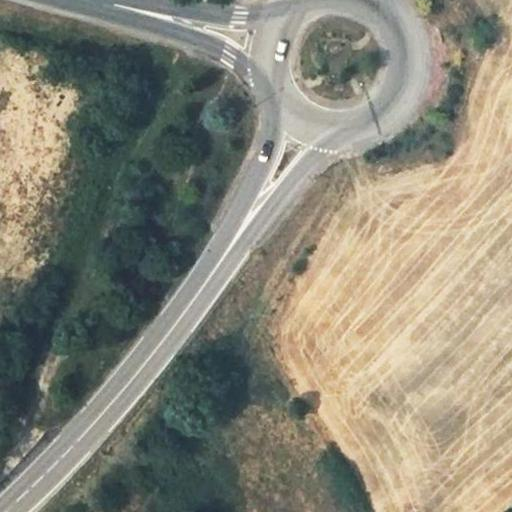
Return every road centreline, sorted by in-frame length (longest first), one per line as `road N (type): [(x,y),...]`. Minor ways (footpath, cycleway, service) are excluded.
road 1 (track): [(231,59),(38,396),(7,511)]
road 2 (primary): [(243,229),(149,358),(8,511)]
road 3 (primary): [(337,136),(380,124),(407,88),(408,44),(384,7)]
road 4 (tertiary): [(288,13),(150,15)]
road 5 (tertiary): [(150,15),(268,79)]
road 6 (primary): [(243,229),(337,136)]
road 7 (primary): [(281,108),(243,229)]
